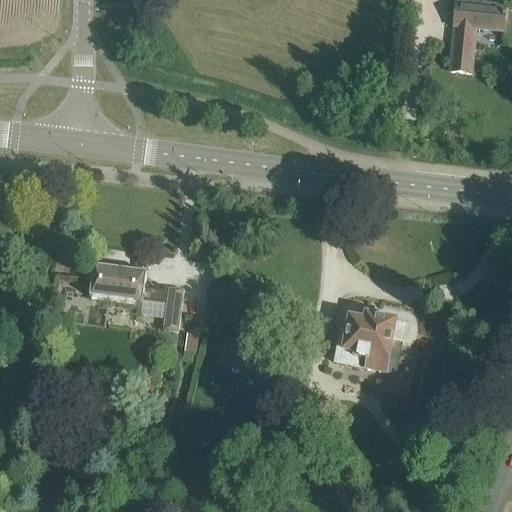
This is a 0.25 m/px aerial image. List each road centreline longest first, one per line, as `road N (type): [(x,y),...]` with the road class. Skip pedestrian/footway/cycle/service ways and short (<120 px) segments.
road 1 (tertiary): [(511,199),(75,143)]
road 2 (residential): [(75,143),(81,0)]
